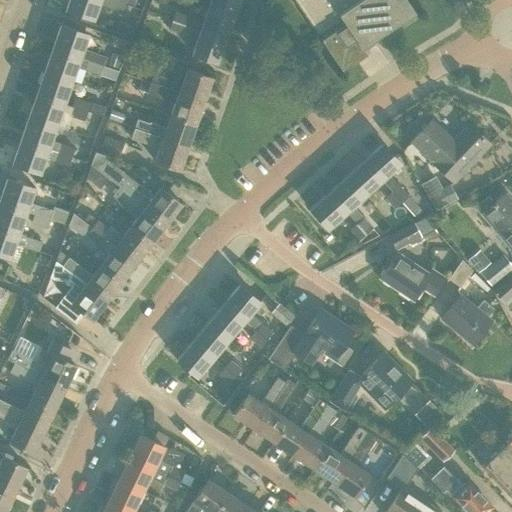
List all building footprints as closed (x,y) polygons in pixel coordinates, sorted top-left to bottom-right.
[(122,14),(125,4),(113,0),(69,0),(67,9),(94,19),(99,5),(105,8),(122,14)] [(209,0),(207,7),(232,15),(237,0),(209,0)] [(294,0),(321,38),(341,69),(366,52),(362,46),(414,11),(406,0),(294,0)] [(175,11),(172,20),(225,38),(232,15),(207,7),(203,20),(175,11)] [(225,38),(172,20),(172,21),(157,16),(154,25),(169,30),(196,39),(192,53),(217,61),(225,38)] [(51,48),(103,66),(106,56),(82,48),(87,34),(59,25),(51,48)] [(100,75),(103,66),(51,48),(43,71),(71,81),(76,66),(100,75)] [(177,65),(169,86),(203,98),(210,76),(185,67),(177,65)] [(63,104),(71,81),(43,71),(35,94),(63,104)] [(152,73),(150,79),(164,84),(166,78),(152,73)] [(170,112),(195,121),(203,98),(169,86),(169,88),(163,86),(164,84),(150,79),(146,92),(173,102),(170,112)] [(55,126),(63,104),(35,94),(28,117),(55,126)] [(74,96),(71,106),(87,112),(90,102),(74,96)] [(92,104),(89,112),(100,116),(103,108),(92,104)] [(87,112),(71,106),(68,115),(84,120),(87,112)] [(134,125),(187,144),(195,121),(170,112),(165,127),(149,122),(149,123),(136,119),(134,125)] [(47,149),(55,126),(28,117),(20,140),(47,149)] [(468,123),(453,139),(430,118),(409,141),(432,162),(453,182),(489,144),(468,123)] [(178,169),(187,144),(134,125),(130,137),(158,147),(153,160),(178,169)] [(123,157),(127,144),(104,136),(99,148),(123,157)] [(39,173),(47,149),(20,140),(12,163),(39,173)] [(55,152),(71,158),(74,148),(58,142),(55,152)] [(382,143),(364,159),(381,179),(392,190),(401,201),(402,201),(414,214),(420,208),(408,195),(388,173),(400,162),(382,143)] [(68,166),(71,158),(55,152),(52,160),(68,166)] [(110,157),(96,152),(92,164),(105,169),(110,157)] [(381,179),(364,159),(346,176),(363,195),(381,179)] [(86,176),(100,188),(108,177),(91,164),(86,176)] [(122,186),(166,220),(180,203),(159,187),(152,196),(120,171),(112,182),(120,189),(122,186)] [(448,203),(457,198),(449,183),(442,187),(435,175),(420,183),(434,209),(448,202),(448,203)] [(355,223),(365,234),(373,227),(363,216),(352,205),(363,195),(346,176),(327,192),(345,211),(356,223),(355,223)] [(33,214),(49,220),(53,210),(36,204),(36,205),(29,203),(34,188),(6,178),(0,196),(0,202),(26,211),(33,213),(33,214)] [(151,240),(166,220),(122,186),(120,189),(114,196),(138,214),(131,224),(151,240)] [(392,190),(385,196),(395,207),(401,201),(392,190)] [(327,228),(345,211),(327,192),(309,208),(327,228)] [(511,253),(511,202),(506,194),(482,213),(509,247),(508,249),(511,253)] [(0,202),(0,228),(18,234),(18,233),(26,211),(0,202)] [(46,228),(49,220),(33,214),(30,222),(46,228)] [(425,216),(414,222),(393,232),(400,246),(435,228),(425,216)] [(92,225),(137,258),(151,240),(131,224),(121,237),(108,227),(97,219),(92,225)] [(358,240),(365,234),(355,223),(348,229),(358,240)] [(101,262),(122,278),(137,258),(92,225),(85,234),(109,253),(101,262)] [(18,234),(0,228),(0,254),(9,258),(15,243),(39,251),(42,241),(18,233),(18,234)] [(490,261),(479,249),(468,258),(478,271),(490,261)] [(431,267),(427,274),(395,253),(379,278),(412,300),(420,287),(434,296),(447,277),(431,267)] [(511,268),(511,264),(503,253),(480,272),(491,285),(511,268)] [(63,264),(108,297),(122,278),(101,262),(91,275),(79,265),(78,266),(68,257),(63,264)] [(459,287),(472,269),(462,259),(448,278),(459,287)] [(91,319),(108,297),(63,264),(62,265),(54,260),(48,277),(51,279),(55,273),(66,281),(65,282),(79,292),(73,298),(65,292),(54,307),(74,322),(81,312),(91,319)] [(511,272),(511,273),(492,290),(503,302),(511,294),(511,272)] [(255,329),(266,339),(272,332),(249,312),(259,301),(240,284),(224,302),(244,319),(243,320),(255,330),(255,329)] [(482,300),(475,308),(460,296),(441,319),(471,344),(490,321),(485,317),(493,308),(482,300)] [(244,319),(224,302),(208,321),(228,338),(243,320),(244,319)] [(293,316),(278,303),(270,312),(286,325),(293,316)] [(343,343),(352,331),(319,309),(302,333),(303,333),(296,343),(283,334),(267,358),(283,369),(294,352),(306,360),(312,363),(320,351),(342,365),(353,349),(343,343)] [(208,321),(192,339),(212,356),(228,338),(208,321)] [(265,339),(266,339),(255,329),(255,330),(250,336),(260,345),(265,339)] [(14,362),(65,386),(75,364),(65,359),(70,348),(52,339),(46,350),(41,347),(34,360),(12,349),(7,358),(14,362)] [(212,356),(192,339),(176,358),(195,375),(212,356)] [(384,352),(362,373),(359,376),(348,370),(330,400),(344,409),(359,383),(383,408),(411,380),(384,352)] [(224,367),(234,376),(241,368),(230,359),(224,367)] [(36,383),(30,397),(54,408),(65,386),(14,362),(10,371),(22,377),(36,383)] [(228,383),(234,376),(224,367),(218,374),(228,383)] [(255,427),(285,381),(276,376),(260,401),(247,392),(234,413),(255,427)] [(275,440),(288,420),(276,412),(293,386),(285,381),(255,427),(275,440)] [(458,402),(467,411),(478,402),(469,392),(458,402)] [(0,399),(0,409),(44,430),(54,408),(30,397),(23,411),(0,399)] [(295,454),(327,404),(317,398),(298,426),(288,420),(275,440),(295,454)] [(451,425),(467,411),(458,402),(443,415),(451,425)] [(314,467),(328,447),(317,439),(336,410),(327,404),(295,454),(314,467)] [(44,430),(0,409),(0,419),(15,427),(9,440),(33,452),(44,430)] [(334,480),(367,430),(358,425),(339,454),(328,447),(314,467),(334,480)] [(441,461),(454,449),(430,425),(418,437),(441,461)] [(376,437),(367,430),(334,480),(354,494),(363,481),(373,487),(381,475),(371,469),(368,474),(357,466),(376,437)] [(129,456),(179,481),(184,472),(170,466),(169,467),(156,461),(163,445),(139,434),(129,456)] [(511,435),(501,447),(511,458),(511,435)] [(511,487),(511,458),(501,447),(482,465),(507,492),(511,487)] [(402,486),(405,487),(417,469),(402,453),(385,478),(401,488),(402,486)] [(0,481),(15,489),(26,467),(2,455),(0,459),(0,481)] [(175,490),(179,481),(129,456),(119,478),(142,489),(148,477),(175,490)] [(469,511),(486,511),(492,506),(469,482),(464,486),(444,465),(431,477),(443,490),(446,487),(469,511)] [(132,511),(142,489),(119,478),(108,500),(132,511)] [(197,511),(202,506),(210,511),(215,511),(229,492),(207,478),(183,511),(197,511)] [(0,508),(4,511),(15,489),(0,481),(0,508)] [(441,511),(405,487),(402,486),(401,488),(384,511),(441,511)] [(243,511),(248,505),(229,492),(215,511),(243,511)] [(132,511),(108,500),(102,511),(132,511),(131,511),(132,511)]
